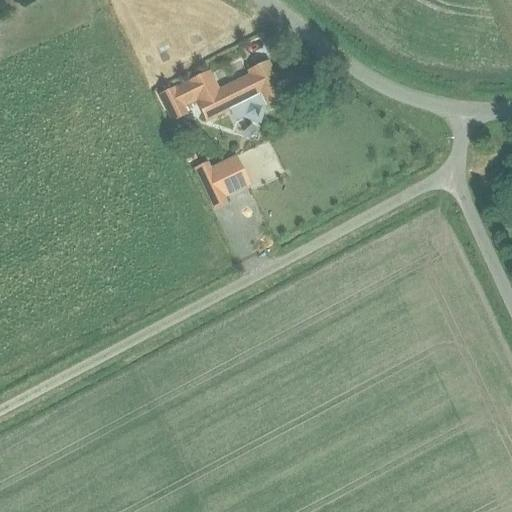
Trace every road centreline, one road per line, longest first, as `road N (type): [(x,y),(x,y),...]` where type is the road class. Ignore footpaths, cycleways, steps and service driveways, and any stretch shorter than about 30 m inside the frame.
road 1 (unclassified): [(0,415),(456,169)]
road 2 (unclassified): [(473,111),(396,92),(256,0)]
road 3 (unclassified): [(511,307),(474,231),(456,169)]
